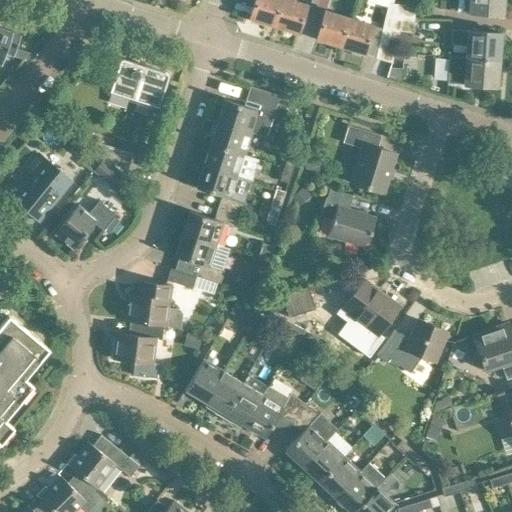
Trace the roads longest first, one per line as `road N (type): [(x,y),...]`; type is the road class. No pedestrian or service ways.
road 1 (residential): [(61,285),(124,254),(152,224),(208,39)]
road 2 (residential): [(511,288),(453,297),(402,254),(442,113)]
road 3 (residential): [(442,113),(208,39)]
road 4 (residential): [(280,511),(244,470),(117,393)]
road 5 (residential): [(117,393),(127,427),(223,511)]
road 6 (residential): [(93,5),(0,114)]
road 7 (residential): [(0,483),(51,442),(82,378)]
